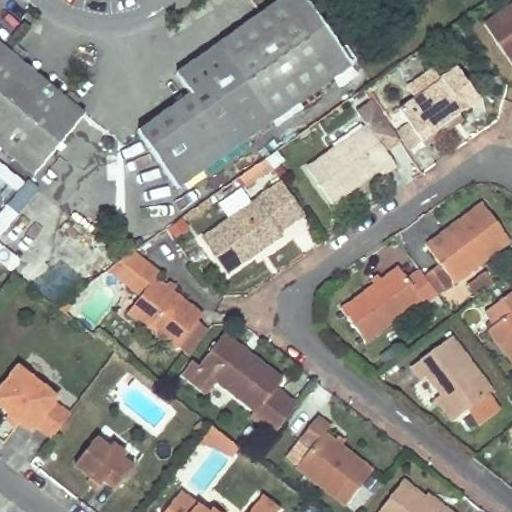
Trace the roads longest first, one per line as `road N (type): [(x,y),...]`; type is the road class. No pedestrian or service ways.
road 1 (residential): [(511,175),(485,166),(465,172),(313,278),(301,307),(318,351),(511,501)]
road 2 (unclassified): [(172,0),(146,16),(104,24),(72,19),(42,0)]
